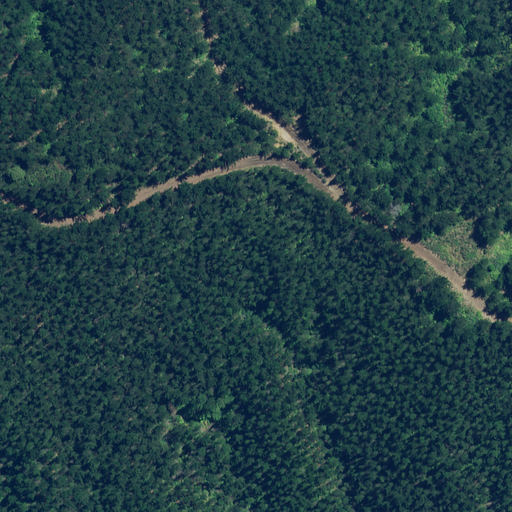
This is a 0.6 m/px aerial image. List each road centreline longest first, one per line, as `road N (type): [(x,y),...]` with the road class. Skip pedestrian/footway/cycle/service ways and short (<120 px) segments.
road 1 (track): [(511,321),(274,162),(68,224),(0,196)]
road 2 (track): [(192,0),(214,68),(290,135),(311,182)]
